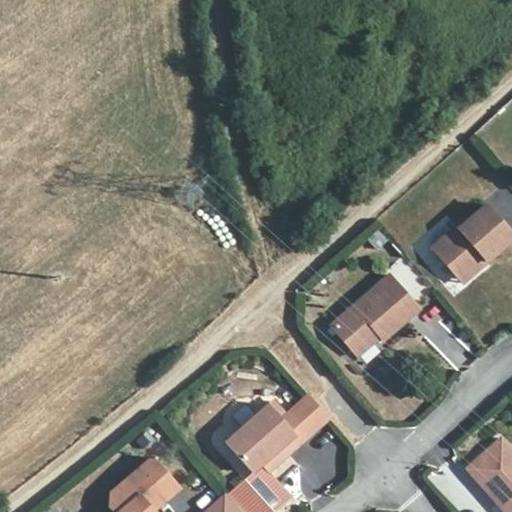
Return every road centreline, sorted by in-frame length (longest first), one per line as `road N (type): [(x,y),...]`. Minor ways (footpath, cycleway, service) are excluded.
road 1 (track): [(6,511),(96,448),(286,286),(511,68)]
road 2 (residential): [(340,511),(511,365)]
road 3 (track): [(257,305),(394,467)]
